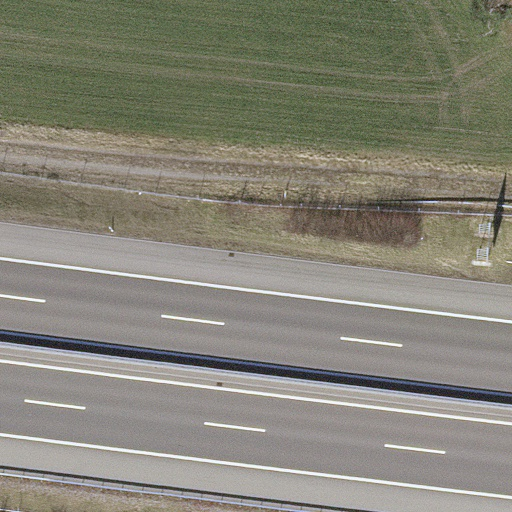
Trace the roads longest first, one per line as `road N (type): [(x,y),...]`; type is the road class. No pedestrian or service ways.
road 1 (motorway): [(0,396),(511,460)]
road 2 (motorway): [(511,359),(0,296)]
road 3 (track): [(0,152),(511,193)]
